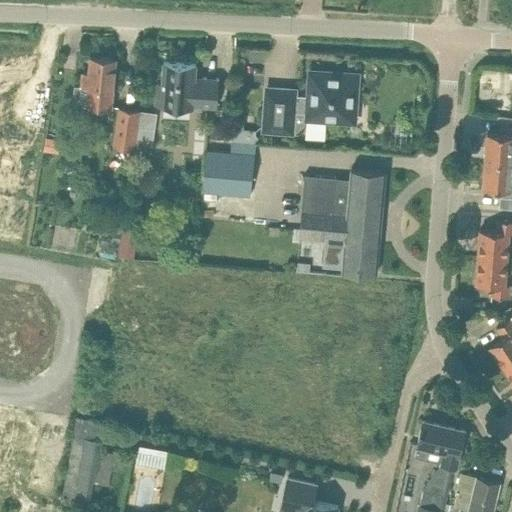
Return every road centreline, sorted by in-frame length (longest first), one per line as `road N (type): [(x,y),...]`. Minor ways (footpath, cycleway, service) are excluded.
road 1 (residential): [(75,278),(434,310)]
road 2 (residential): [(434,310),(450,37)]
road 3 (unclassified): [(268,23),(0,11)]
road 4 (residential): [(444,342),(418,374),(377,511)]
road 5 (unclassified): [(450,37),(268,23)]
road 6 (residential): [(511,454),(444,342)]
